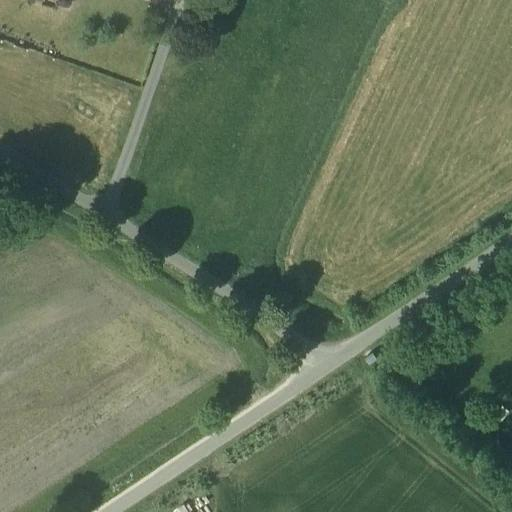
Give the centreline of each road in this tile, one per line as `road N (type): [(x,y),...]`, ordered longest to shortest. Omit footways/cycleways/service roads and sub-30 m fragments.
road 1 (unclassified): [(0,149),(247,308),(325,368)]
road 2 (unclassified): [(325,368),(114,511)]
road 3 (unclassified): [(511,247),(325,368)]
